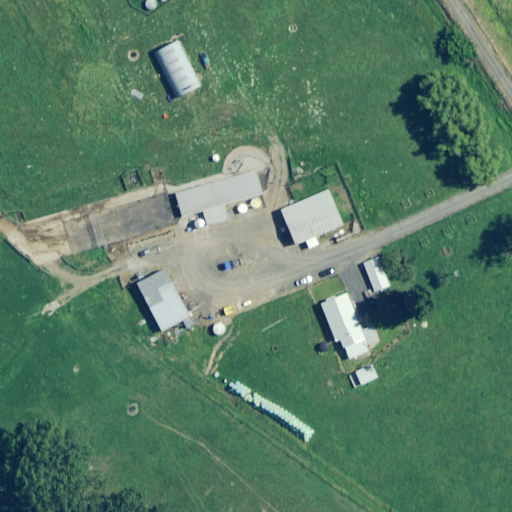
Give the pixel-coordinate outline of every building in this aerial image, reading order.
[(200,87),(178,41),(155,52),(178,98),(200,87)] [(208,227),(229,221),(234,219),(232,212),(227,213),(225,206),(264,195),(257,171),(176,194),(183,218),(203,212),(208,227)] [(343,226),(329,191),(281,210),(295,245),(343,226)] [(389,287),(378,258),(364,264),(375,292),(389,287)] [(196,324),(167,269),(137,285),(162,332),(183,321),(187,329),(196,324)] [(362,330),(349,295),(322,305),(336,343),(341,341),(348,361),(367,354),(365,346),(378,341),(373,326),(362,330)]
